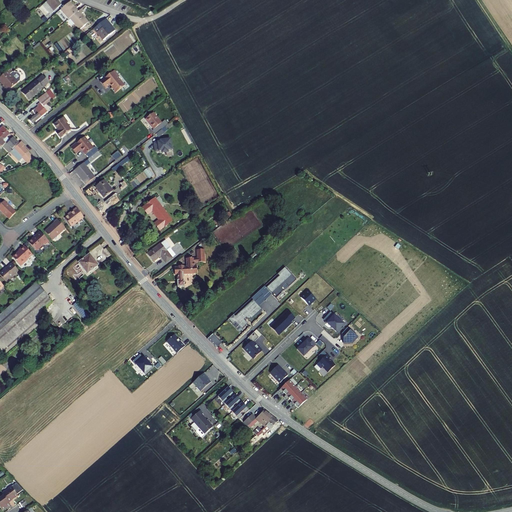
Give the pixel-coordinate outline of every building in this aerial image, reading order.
[(61,5),(56,0),(49,0),(43,5),(49,13),(45,16),(44,17),(45,18),(61,5)] [(78,12),(70,2),(60,10),(68,20),(70,19),(78,12)] [(45,16),(49,13),(43,5),(39,8),(45,16)] [(83,13),(81,10),(78,12),(70,19),(80,30),(88,23),(86,19),(85,20),(81,15),(83,13)] [(109,23),(106,19),(94,29),(103,41),(115,31),(112,27),(111,27),(108,24),(109,23)] [(11,89),(20,81),(20,76),(18,73),(15,73),(13,72),(10,69),(0,77),(0,81),(5,88),(4,88),(7,92),(8,91),(11,89)] [(115,94),(125,86),(119,78),(119,77),(114,71),(100,82),(105,89),(110,85),(112,87),(111,89),(115,94)] [(36,81),(22,93),(29,100),(43,89),(42,88),(49,83),(43,76),(36,81)] [(49,91),(46,93),(52,100),(55,98),(49,91)] [(52,100),(46,93),(37,100),(40,103),(37,106),(38,107),(35,110),(34,110),(30,113),(33,117),(29,120),(33,124),(48,112),(43,107),(52,100)] [(153,113),(146,119),(154,129),(161,123),(164,127),(167,124),(164,120),(161,123),(153,113)] [(67,123),(63,118),(54,124),(59,131),(57,132),(61,137),(71,130),(66,124),(67,123)] [(152,130),(155,134),(164,127),(161,123),(154,129),(152,130)] [(10,152),(19,143),(13,137),(9,141),(6,138),(10,134),(7,131),(0,138),(0,144),(1,146),(9,153),(10,152)] [(93,148),(84,137),(71,148),(76,154),(81,149),(86,155),(93,148)] [(161,140),(156,140),(156,147),(160,147),(160,149),(166,149),(166,147),(169,147),(169,139),(161,139),(161,140)] [(24,145),(21,142),(19,143),(10,152),(19,161),(22,158),(27,164),(36,161),(28,153),(28,152),(23,146),(24,145)] [(91,162),(100,155),(98,152),(88,159),(91,162)] [(83,163),(74,170),(86,184),(95,177),(83,163)] [(104,180),(95,187),(104,198),(113,191),(104,180)] [(172,221),(155,198),(143,208),(148,215),(152,211),(159,220),(155,223),(160,231),(172,221)] [(9,220),(16,212),(4,201),(0,205),(0,210),(0,211),(9,220)] [(84,218),(76,208),(70,213),(71,214),(65,218),(71,227),(84,218)] [(52,240),(65,228),(57,219),(54,222),(54,223),(44,231),(52,240)] [(49,241),(40,232),(35,236),(36,237),(33,239),(32,239),(29,243),(35,250),(37,250),(43,245),(45,245),(49,241)] [(165,240),(147,254),(153,262),(161,256),(166,263),(172,258),(167,251),(170,249),(170,246),(165,240)] [(26,260),(32,255),(24,245),(18,250),(19,251),(12,257),(21,266),(27,260),(26,260)] [(179,267),(174,267),(175,275),(177,275),(178,280),(177,280),(177,287),(184,287),(184,280),(183,280),(183,274),(197,273),(197,266),(198,266),(197,262),(205,262),(204,250),(197,250),(197,258),(186,259),(187,267),(184,267),(184,266),(179,266),(179,267)] [(98,265),(90,255),(79,263),(87,274),(98,265)] [(7,268),(0,273),(0,275),(6,282),(18,271),(12,264),(7,268)] [(279,276),(267,288),(272,293),(275,298),(285,289),(283,287),(286,284),(288,286),(296,279),(284,267),(277,274),(279,276)] [(37,282),(0,315),(0,357),(1,358),(48,316),(43,311),(52,302),(37,285),(38,283),(37,282)] [(267,288),(264,286),(259,291),(263,295),(266,298),(272,293),(267,288)] [(260,297),(257,293),(251,298),(254,300),(258,306),(264,300),(260,297)] [(233,314),(228,319),(233,324),(235,322),(242,329),(247,323),(244,320),(246,317),(250,321),(262,310),(258,306),(254,300),(236,317),(233,314)] [(86,321),(90,318),(78,302),(73,305),(86,321)] [(287,310),(270,327),(278,335),(283,330),(285,328),(291,322),(290,321),(294,318),(287,310)] [(343,323),(334,315),(326,323),(336,331),(337,332),(341,328),(340,327),(343,323)] [(348,327),(342,333),(344,336),(343,338),(344,344),(352,343),(358,337),(348,327)] [(213,334),(207,339),(212,343),(216,348),(221,343),(217,338),(213,334)] [(308,338),(297,350),(304,356),(315,345),(308,338)] [(327,354),(317,364),(321,369),(323,367),(328,372),(335,365),(329,359),(330,358),(327,354)] [(285,372),(278,365),(270,373),(280,383),(288,375),(285,372)] [(204,374),(193,384),(200,392),(211,383),(207,378),(204,374)] [(289,381),(278,391),(281,394),(283,392),(286,396),(295,388),(289,381)] [(286,396),(284,398),(287,401),(289,399),(292,402),(301,394),(295,388),(286,396)] [(228,389),(218,398),(225,406),(229,403),(226,400),(229,397),(231,400),(235,397),(228,389)] [(307,400),(301,394),(292,402),(290,404),(293,407),(295,405),(298,409),(307,400)] [(225,406),(232,414),(236,410),(233,407),(236,405),(238,408),(242,404),(235,397),(225,406)] [(239,421),(243,418),(240,415),(243,413),(245,415),(249,412),(242,404),(232,414),(239,421)] [(204,415),(201,412),(192,420),(205,436),(214,428),(203,416),(204,415)] [(256,424),(264,430),(273,419),(269,416),(263,412),(254,420),(245,428),(249,431),(256,424)] [(250,416),(242,423),(245,428),(254,420),(250,416)] [(264,430),(254,438),(256,440),(260,436),(262,438),(279,422),(273,418),(264,430)] [(251,435),(254,438),(260,433),(257,430),(251,435)] [(4,496),(8,502),(18,495),(11,487),(2,493),(4,496)] [(0,507),(2,510),(10,504),(8,502),(4,496),(0,498),(0,507)]
